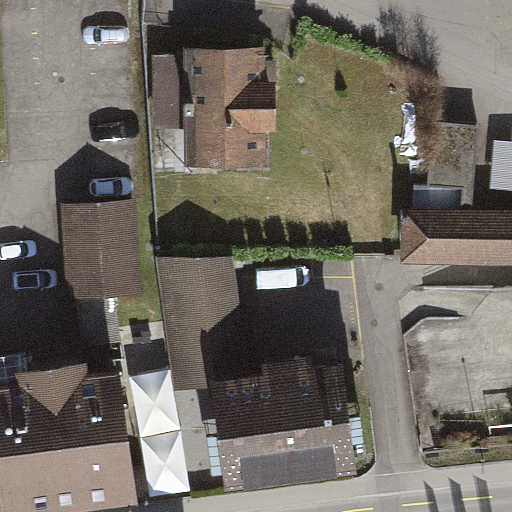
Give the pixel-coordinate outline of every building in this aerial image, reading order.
[(186,49),(154,49),(155,123),(186,122),(187,153),(267,152),(267,122),(277,122),(275,67),(265,67),(265,38),(185,40),(186,49)] [(477,121),(436,117),(430,181),(415,179),(412,203),(470,201),(477,121)] [(62,199),(69,293),(77,292),(80,339),(122,336),(119,289),(142,287),(136,194),(62,199)] [(511,200),(470,201),(412,203),(399,203),(400,258),(511,255),(511,200)] [(159,251),(171,344),(243,335),(232,250),(159,251)] [(0,501),(137,486),(123,361),(82,366),(80,344),(27,350),(26,337),(0,340),(0,501)] [(228,477),(358,460),(343,348),(312,352),(311,345),(262,352),(263,360),(214,367),(228,477)] [(169,367),(130,373),(148,494),(187,489),(169,367)]
